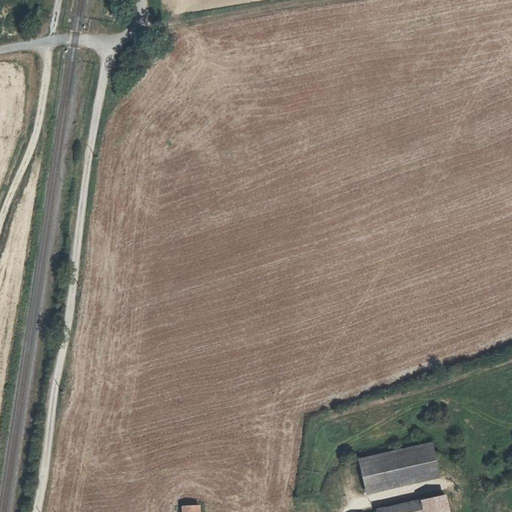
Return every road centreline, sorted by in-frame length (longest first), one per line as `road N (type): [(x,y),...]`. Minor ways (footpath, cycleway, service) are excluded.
road 1 (unclassified): [(106,43),(40,511)]
road 2 (track): [(52,39),(33,144),(0,223)]
